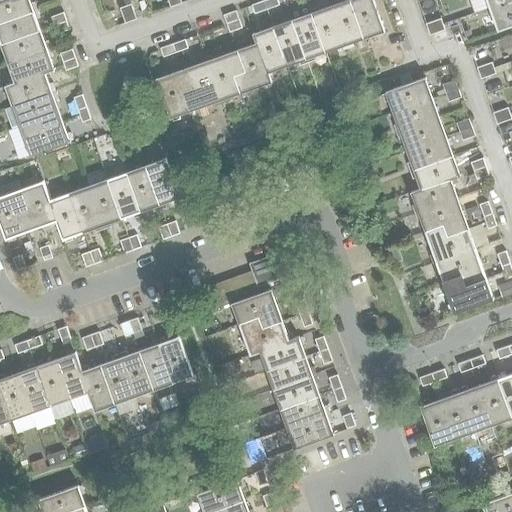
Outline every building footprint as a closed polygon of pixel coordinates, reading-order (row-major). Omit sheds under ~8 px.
[(0,0),(0,22),(36,9),(34,2),(30,3),(29,0),(0,0)] [(276,0),(265,0),(251,5),(254,13),(278,4),(276,0)] [(346,0),(330,6),(346,49),(353,47),(352,43),(363,39),(349,0),(346,0)] [(371,0),(349,0),(363,39),(375,35),(376,38),(384,36),(382,32),(383,32),(371,0)] [(511,25),(511,0),(510,0),(489,8),(497,31),(511,25)] [(131,4),(119,8),(122,16),(133,12),(131,4)] [(311,13),(324,53),(336,49),(338,52),(346,49),(330,6),(311,13)] [(0,44),(40,29),(36,19),(39,18),(36,9),(0,22),(0,44)] [(235,11),(223,15),(229,32),(241,28),(235,11)] [(51,17),(57,34),(69,30),(63,12),(51,17)] [(136,19),(133,12),(122,16),(124,24),(136,19)] [(291,20),(307,63),(315,60),(314,57),(324,53),(311,13),(291,20)] [(440,19),(432,21),(436,33),(444,30),(440,19)] [(272,27),(287,67),(298,63),(299,66),(307,63),(291,20),(272,27)] [(432,21),(425,24),(429,35),(436,33),(432,21)] [(252,34),(255,43),(256,43),(269,77),(277,74),(275,71),(287,67),(272,27),(252,34)] [(40,29),(0,44),(0,45),(7,64),(50,48),(48,40),(44,42),(40,29)] [(184,39),(159,48),(162,56),(187,48),(184,39)] [(255,43),(236,50),(243,71),(231,75),(239,94),(262,86),(263,90),(271,87),(270,83),(271,83),(269,77),(256,43),(255,43)] [(45,73),(54,70),(50,57),(53,56),(50,48),(7,64),(13,83),(45,73)] [(65,71),(71,69),(77,66),(71,50),(59,54),(65,71)] [(236,50),(206,61),(221,105),(230,102),(228,98),(239,94),(231,75),(243,71),(236,50)] [(206,61),(186,68),(194,89),(182,92),(189,112),(212,104),(214,107),(221,105),(206,61)] [(491,62),(484,65),(488,77),(495,74),(491,62)] [(484,65),(476,68),(480,79),(488,77),(484,65)] [(171,119),(172,122),(180,120),(178,116),(189,112),(182,92),(194,89),(186,68),(155,79),(170,119),(171,119)] [(11,106),(55,90),(52,83),(49,84),(45,73),(13,83),(4,86),(11,106)] [(391,111),(431,97),(424,78),(385,92),(385,94),(381,95),(384,102),(388,101),(391,111)] [(445,93),(457,89),(454,80),(442,85),(445,93)] [(445,93),(449,102),(460,98),(457,89),(445,93)] [(42,129),(62,122),(54,100),(58,99),(55,90),(11,106),(18,125),(38,118),(42,129)] [(82,122),(90,119),(81,94),(73,97),(82,122)] [(431,97),(391,111),(396,124),(392,125),(395,132),(438,117),(431,97)] [(507,108),(500,110),(504,122),(511,119),(507,108)] [(500,110),(492,113),(496,125),(504,122),(500,110)] [(438,117),(395,132),(398,141),(401,140),(405,150),(445,136),(438,117)] [(67,134),(62,122),(42,129),(38,118),(18,125),(29,157),(70,143),(69,141),(73,140),(70,133),(67,134)] [(471,127),(468,119),(456,123),(459,132),(471,127)] [(474,136),(471,127),(459,132),(463,140),(474,136)] [(445,136),(405,150),(410,162),(406,164),(409,171),(452,156),(445,136)] [(452,156),(409,171),(412,179),(415,178),(419,189),(420,190),(450,179),(450,180),(460,176),(452,156)] [(165,158),(146,165),(160,205),(171,202),(172,205),(180,202),(178,199),(180,198),(165,158)] [(473,171),(485,167),(482,158),(470,162),(473,171)] [(146,165),(127,172),(143,216),(149,213),(148,210),(160,205),(146,165)] [(476,180),(480,178),(488,175),(485,167),(473,171),(476,180)] [(127,172),(107,179),(121,219),(132,215),(133,219),(143,216),(127,172)] [(107,179),(88,186),(104,229),(111,227),(110,223),(121,219),(107,179)] [(420,190),(419,189),(410,192),(414,205),(411,206),(413,213),(457,198),(450,180),(450,179),(420,190)] [(42,181),(23,188),(30,208),(19,212),(26,232),(48,224),(49,228),(57,225),(55,221),(56,221),(48,200),(49,200),(42,181)] [(88,186),(68,193),(83,233),(94,229),(95,233),(104,229),(88,186)] [(30,208),(23,188),(0,196),(0,225),(5,240),(7,239),(8,242),(15,240),(14,237),(26,232),(19,212),(30,208)] [(68,193),(49,200),(48,200),(56,221),(55,221),(57,225),(62,240),(64,240),(65,243),(72,241),(71,237),(83,233),(68,193)] [(457,198),(413,213),(416,222),(420,221),(424,231),(444,224),(448,234),(467,228),(457,198)] [(481,204),(485,216),(492,214),(487,201),(481,204)] [(496,226),(492,214),(485,216),(489,228),(496,226)] [(162,240),(179,234),(175,222),(158,228),(162,240)] [(428,256),(431,262),(474,247),(467,228),(448,234),(444,224),(424,231),(432,255),(428,256)] [(120,241),(124,253),(140,247),(135,235),(120,241)] [(43,261),(52,258),(47,246),(39,249),(43,261)] [(382,268),(402,261),(397,246),(377,253),(382,268)] [(485,277),(474,247),(431,262),(434,272),(438,270),(441,281),(461,274),(465,284),(485,277)] [(85,267),(102,261),(98,249),(81,255),(85,267)] [(290,276),(289,275),(281,251),(248,263),(251,272),(257,287),(290,276)] [(498,254),(503,266),(509,264),(505,251),(498,254)] [(17,271),(25,267),(21,255),(12,258),(17,271)] [(511,276),(511,271),(509,264),(503,266),(507,278),(511,276)] [(259,294),(257,287),(251,272),(239,276),(247,298),(259,294)] [(449,313),(450,313),(452,312),(453,313),(493,299),(485,277),(465,284),(461,274),(441,281),(450,304),(446,306),(449,313)] [(239,276),(227,280),(235,302),(247,298),(239,276)] [(511,279),(497,285),(502,298),(511,294),(511,279)] [(222,307),(231,304),(235,302),(227,280),(214,285),(222,307)] [(214,285),(202,289),(210,311),(222,307),(214,285)] [(271,289),(259,294),(247,298),(235,302),(231,304),(238,323),(259,316),(262,328),(282,320),(274,298),(278,297),(276,290),(272,291),(271,289)] [(303,328),(311,325),(311,324),(303,301),(295,304),(303,328)] [(171,308),(161,311),(166,324),(175,320),(171,308)] [(427,308),(416,311),(419,321),(430,318),(427,308)] [(250,356),(259,353),(259,352),(289,341),(289,340),(293,339),(290,330),(286,331),(282,320),(262,328),(259,316),(238,323),(250,356)] [(136,318),(119,324),(123,336),(133,333),(140,330),(136,318)] [(62,342),(69,339),(65,327),(57,330),(62,342)] [(144,341),(140,330),(133,333),(137,344),(144,341)] [(98,332),(80,339),(85,350),(102,344),(98,332)] [(27,340),(29,348),(41,345),(38,336),(27,340)] [(165,336),(157,339),(172,383),(193,376),(178,336),(166,340),(165,336)] [(265,370),(305,356),(301,345),(305,344),(302,337),(298,338),(298,337),(293,339),(289,340),(289,341),(259,352),(259,353),(265,370)] [(323,364),(331,362),(332,361),(324,337),(315,340),(323,364)] [(138,350),(153,390),(172,383),(157,339),(148,342),(149,346),(138,350)] [(16,352),(29,348),(27,340),(13,345),(16,352)] [(510,355),(507,347),(495,351),(497,359),(510,355)] [(66,355),(55,359),(69,399),(88,392),(79,367),(79,366),(74,352),(73,352),(72,349),(64,352),(66,355)] [(118,353),(133,397),(153,390),(138,350),(127,354),(126,350),(118,353)] [(111,360),(100,364),(114,404),(133,397),(118,353),(109,356),(111,360)] [(265,370),(272,390),(315,374),(313,367),(309,368),(305,356),(265,370)] [(484,364),(481,356),(469,360),(472,368),(484,364)] [(41,359),(35,362),(50,406),(69,399),(55,359),(43,363),(41,359)] [(472,368),(469,360),(457,365),(460,373),(472,368)] [(30,413),(50,406),(35,362),(26,365),(27,369),(17,373),(30,413)] [(87,364),(79,366),(79,367),(88,392),(94,411),(114,404),(100,364),(89,368),(87,364)] [(446,378),(443,369),(431,374),(434,382),(446,378)] [(4,373),(0,374),(0,389),(11,420),(30,413),(17,373),(5,377),(4,373)] [(496,375),(511,419),(511,418),(511,373),(505,376),(504,373),(496,375)] [(272,390),(279,409),(319,395),(315,384),(318,382),(315,374),(272,390)] [(431,374),(419,378),(422,386),(434,382),(431,374)] [(337,403),(345,400),(337,375),(329,378),(337,403)] [(492,426),(511,419),(496,375),(488,378),(489,381),(477,385),(492,426)] [(472,433),(492,426),(477,385),(466,389),(465,386),(456,389),(472,433)] [(0,423),(11,420),(0,389),(0,423)] [(450,395),(439,399),(454,439),(472,433),(456,389),(449,392),(450,395)] [(279,409),(286,428),(329,413),(327,406),(323,407),(319,395),(279,409)] [(183,404),(188,415),(202,410),(197,398),(183,404)] [(419,406),(434,446),(454,439),(439,399),(424,404),(423,401),(419,403),(420,406),(419,406)] [(332,421),(329,413),(286,428),(293,448),(333,434),(329,422),(332,421)] [(346,427),(350,426),(354,425),(351,414),(342,417),(346,427)] [(262,449),(258,439),(244,444),(248,454),(262,449)] [(84,444),(71,448),(75,459),(88,454),(84,444)] [(65,450),(46,456),(50,467),(69,461),(65,450)] [(28,464),(25,456),(18,459),(21,467),(28,464)] [(43,458),(29,463),(33,473),(46,468),(43,458)] [(258,485),(266,482),(267,482),(263,470),(254,473),(258,485)] [(203,511),(212,511),(245,500),(240,488),(244,487),(241,480),(238,481),(237,479),(197,493),(203,511)] [(107,511),(115,508),(107,485),(98,487),(107,511)] [(78,486),(38,500),(42,511),(67,511),(86,506),(82,495),(85,493),(82,486),(78,487),(78,486)] [(483,511),(487,511),(486,511),(511,511),(511,492),(483,503),(484,504),(481,505),(483,511)] [(267,508),(274,505),(270,493),(262,496),(267,508)] [(252,511),(252,510),(248,511),(245,500),(212,511),(252,511)]
